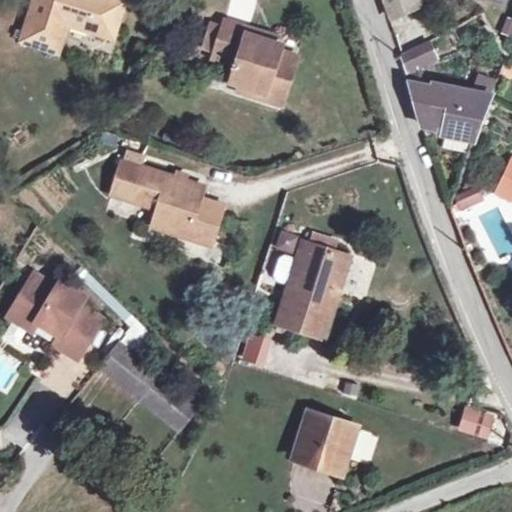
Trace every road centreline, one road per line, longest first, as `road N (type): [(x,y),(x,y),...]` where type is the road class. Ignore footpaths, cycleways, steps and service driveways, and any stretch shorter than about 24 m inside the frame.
road 1 (residential): [(357,0),(487,363),(511,405)]
road 2 (residential): [(511,472),(439,489),(391,511)]
